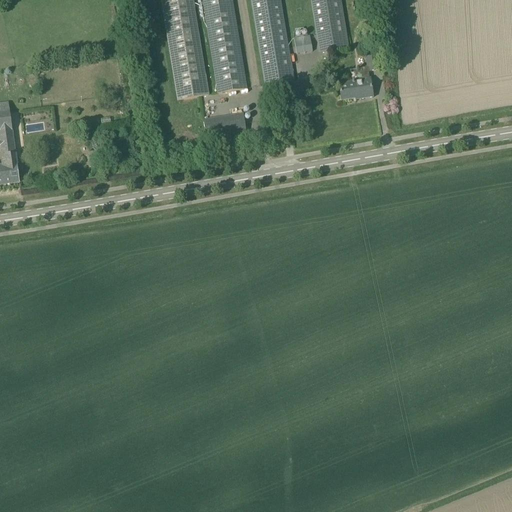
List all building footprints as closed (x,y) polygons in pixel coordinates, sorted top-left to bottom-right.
[(161,0),(178,101),(207,96),(191,0),(161,0)] [(202,0),(218,94),(245,90),(230,0),(202,0)] [(265,87),(294,82),(292,72),(280,0),(250,0),(263,77),(265,87)] [(309,0),(318,54),(349,49),(340,0),(309,0)] [(357,27),(361,28),(368,31),(371,23),(361,19),(357,27)] [(296,56),(312,53),(309,37),(293,39),(296,56)] [(365,58),(366,64),(367,69),(368,69),(368,73),(374,72),(379,72),(377,57),(365,58)] [(373,98),(370,81),(352,83),(340,85),(341,101),(355,99),(356,101),(373,98)] [(0,186),(20,184),(9,111),(0,112),(0,162),(0,166),(0,165),(0,186)] [(206,140),(245,134),(242,115),(203,121),(206,140)]
